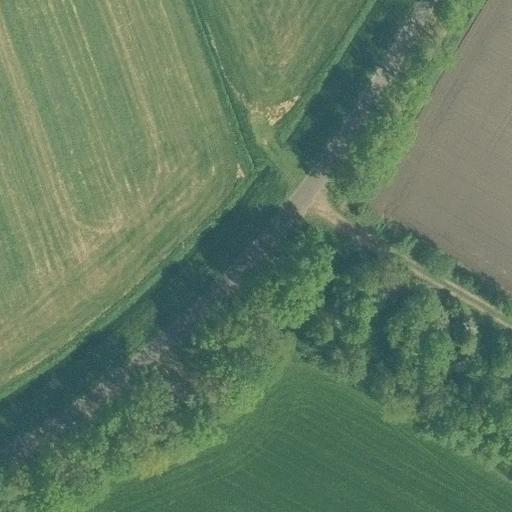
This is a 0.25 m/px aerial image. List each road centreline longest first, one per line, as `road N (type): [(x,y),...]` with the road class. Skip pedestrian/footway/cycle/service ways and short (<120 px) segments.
road 1 (tertiary): [(0,463),(69,425),(193,318),(284,225),(337,155),(430,0)]
road 2 (track): [(511,313),(309,192)]
